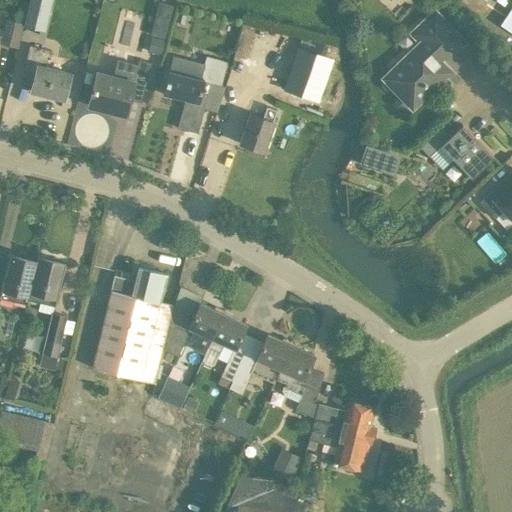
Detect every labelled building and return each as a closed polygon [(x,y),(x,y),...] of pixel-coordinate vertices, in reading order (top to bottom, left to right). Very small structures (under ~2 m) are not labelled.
[(52,0),(30,0),(25,24),(45,29),(52,0)] [(155,0),(144,49),(160,53),(172,3),(158,0),(155,0)] [(511,7),(501,24),(511,31),(511,7)] [(414,105),(444,77),(445,66),(441,62),(463,41),(434,11),(411,33),(420,42),(398,64),(398,72),(387,82),(400,96),(403,93),(414,105)] [(0,44),(17,48),(23,25),(5,19),(2,29),(0,28),(0,44)] [(299,44),(284,89),(318,101),(333,56),(299,44)] [(51,51),(29,45),(23,69),(35,72),(30,91),(63,99),(70,73),(45,67),(47,57),(50,57),(51,51)] [(203,110),(216,113),(224,87),(221,86),(227,62),(206,56),(200,79),(168,71),(162,93),(184,99),(177,128),(197,133),(203,110)] [(151,63),(138,59),(137,65),(118,60),(114,76),(96,71),(87,106),(125,115),(129,99),(141,103),(151,63)] [(262,118),(249,113),(239,143),(263,152),(273,122),(273,121),(277,110),(266,106),(262,118)] [(449,136),(440,127),(420,147),(428,156),(440,146),(470,177),(492,157),(461,124),(449,136)] [(361,162),(393,172),(399,152),(367,142),(361,162)] [(509,190),(500,181),(479,201),(494,218),(503,210),(511,219),(511,186),(511,187),(509,190)] [(0,297),(26,304),(28,300),(36,261),(9,254),(0,289),(1,290),(0,293),(0,297)] [(37,256),(36,261),(28,300),(40,303),(38,311),(52,314),(52,313),(54,306),(56,298),(65,263),(37,256)] [(134,280),(114,275),(110,289),(91,368),(155,384),(158,373),(162,349),(173,305),(160,301),(167,273),(138,266),(134,280)] [(193,349),(204,354),(222,313),(199,303),(194,313),(174,303),(173,305),(162,349),(178,356),(190,328),(200,333),(193,349)] [(222,313),(204,354),(201,360),(214,366),(224,344),(235,349),(246,324),(222,313)] [(66,317),(50,314),(41,352),(42,352),(42,353),(57,357),(57,356),(58,356),(66,317)] [(243,357),(232,381),(229,388),(242,394),(251,373),(273,383),(274,380),(290,344),(266,333),(255,359),(256,359),(254,362),(243,357)] [(294,409),(314,418),(318,403),(313,402),(318,392),(323,373),(308,367),(314,355),(290,344),(274,380),(282,383),(281,391),(282,394),(285,397),(298,402),(294,409)] [(220,376),(232,381),(243,357),(231,351),(220,376)] [(163,381),(157,395),(176,403),(182,389),(163,381)] [(346,411),(318,403),(314,418),(308,440),(307,447),(315,449),(317,442),(336,447),(334,459),(338,460),(336,464),(353,468),(361,470),(368,443),(370,444),(374,427),(369,426),(374,407),(348,401),(346,411)] [(39,444),(45,420),(44,420),(0,410),(0,411),(0,442),(37,451),(39,444)] [(220,410),(213,424),(246,439),(253,425),(220,410)] [(240,473),(222,511),(303,511),(304,503),(240,473)]
